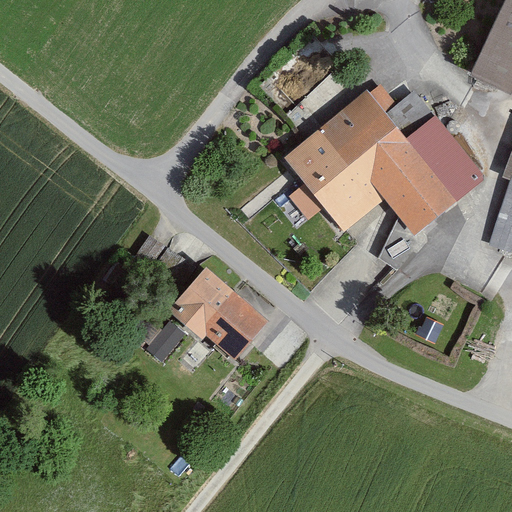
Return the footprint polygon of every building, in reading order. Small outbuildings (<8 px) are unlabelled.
[(511,0),(505,0),(473,74),(511,91),(511,0)] [(368,85),(279,158),(339,232),(387,193),(415,228),(483,172),(436,115),(410,137),(368,85)] [(511,172),(491,241),(511,247),(511,172)] [(270,320),(205,270),(174,310),(239,360),(270,320)] [(165,356),(179,335),(157,319),(142,340),(165,356)]
